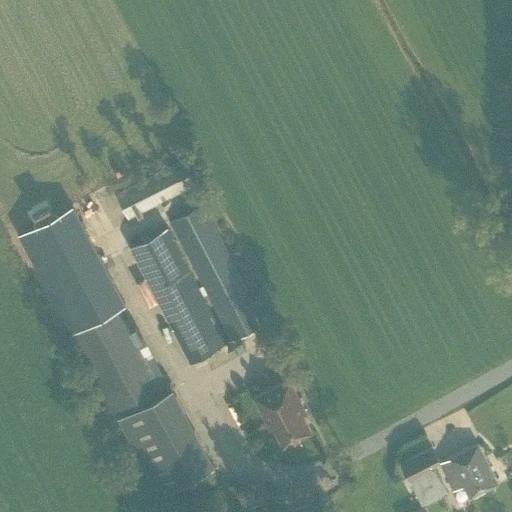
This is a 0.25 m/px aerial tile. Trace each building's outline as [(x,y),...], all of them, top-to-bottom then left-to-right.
[(0,51),(0,195),(19,229),(71,200),(80,195),(0,51)] [(186,187),(173,161),(115,191),(127,216),(186,187)] [(71,200),(19,229),(72,325),(114,301),(124,295),(71,200)] [(205,207),(173,224),(233,339),(265,322),(205,207)] [(189,266),(179,246),(142,265),(151,285),(150,285),(189,360),(227,340),(189,265),(189,266)] [(163,390),(114,301),(72,325),(117,414),(163,390)] [(307,409),(289,375),(252,395),(270,429),(273,427),(282,445),(313,429),(303,411),(307,409)] [(173,385),(163,390),(117,414),(158,493),(215,464),(173,385)] [(497,480),(477,442),(440,462),(453,489),(464,483),(470,495),(497,480)] [(440,457),(433,444),(397,462),(406,479),(435,464),(434,461),(440,457)] [(428,511),(423,503),(406,511),(428,511)]
